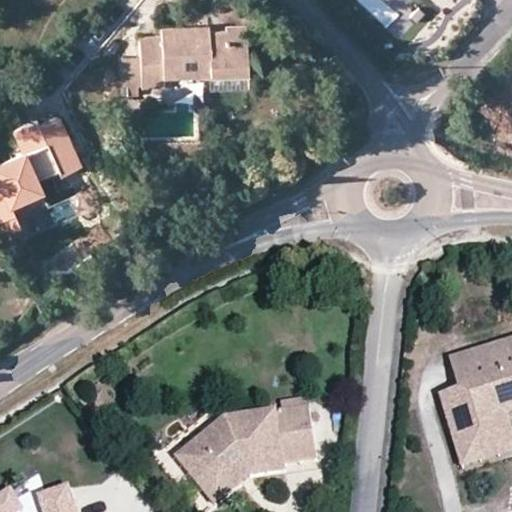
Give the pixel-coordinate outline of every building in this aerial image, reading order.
[(425,14),(418,7),(409,15),(416,22),(425,14)] [(122,56),(123,85),(165,82),(164,75),(250,70),(247,22),(226,23),(226,28),(209,29),(209,24),(161,27),(162,34),(138,35),(139,55),(122,56)] [(242,74),(209,76),(210,87),(243,84),(242,74)] [(0,190),(7,205),(43,189),(38,176),(57,168),(59,172),(82,161),(60,113),(37,123),(35,119),(13,129),(22,147),(0,157),(0,190)] [(0,190),(0,217),(13,212),(47,196),(43,189),(7,205),(0,190)] [(13,212),(0,217),(0,230),(1,234),(19,226),(13,212)] [(511,361),(506,343),(455,360),(465,390),(451,395),(446,397),(464,454),(505,441),(499,420),(496,413),(511,407),(511,361)] [(441,364),(451,395),(465,390),(455,360),(441,364)] [(510,455),(505,441),(464,454),(446,397),(431,401),(455,473),(510,455)] [(499,420),(511,415),(511,407),(496,413),(499,420)] [(166,460),(193,494),(224,470),(218,463),(225,457),(232,456),(233,463),(270,458),(271,467),(272,467),(306,463),(299,411),(215,422),(166,460)] [(273,475),(272,467),(271,467),(270,458),(233,463),(232,456),(225,457),(218,463),(224,470),(193,494),(204,508),(240,480),(273,475)] [(0,511),(16,511),(24,508),(9,485),(0,490),(0,511)] [(76,511),(68,488),(37,499),(41,511),(76,511)]
